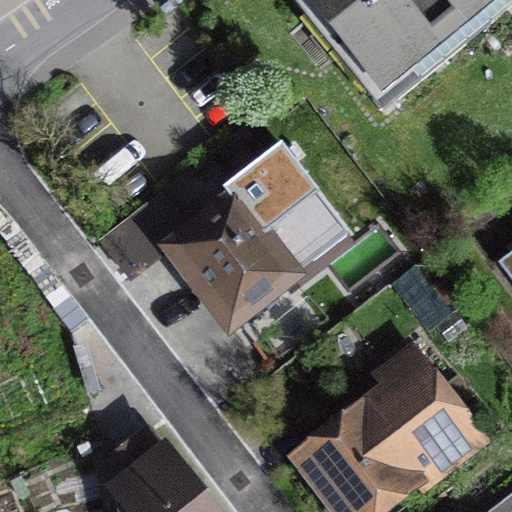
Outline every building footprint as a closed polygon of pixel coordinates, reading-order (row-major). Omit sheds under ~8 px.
[(480,0),(310,0),(351,50),(355,46),(382,80),(480,0)] [(234,200),(170,250),(230,326),(294,276),(234,200)] [(511,250),(497,262),(511,280),(511,250)] [(365,416),(305,462),(343,511),(370,511),(412,480),(414,478),(476,431),(413,350),(377,377),(394,399),(367,419),(365,416)] [(118,511),(209,511),(146,431),(107,462),(113,486),(118,511)] [(511,511),(511,494),(488,511),(511,511)]
